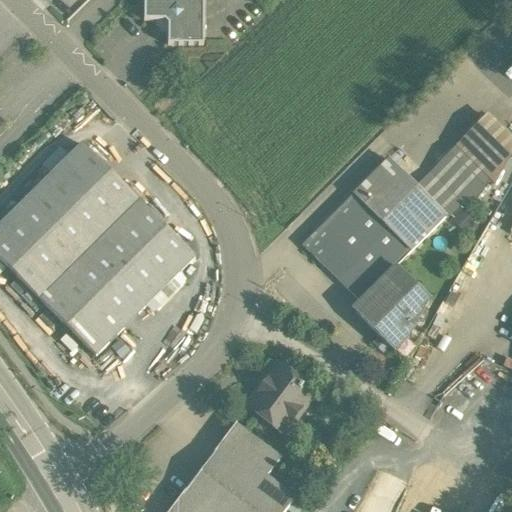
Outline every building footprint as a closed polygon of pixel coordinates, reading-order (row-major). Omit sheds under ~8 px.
[(143,0),(144,3),(145,3),(145,8),(143,8),(143,12),(145,12),(145,18),(143,18),(143,23),(155,24),(155,28),(162,35),(167,35),(166,47),(172,47),(172,46),(177,46),(177,47),(182,47),(182,46),(187,46),(188,47),(192,48),(192,47),(197,47),(197,48),(203,48),(203,24),(202,24),(202,19),(203,19),(203,11),(202,11),(202,6),(203,6),(203,0),(143,0)] [(194,260),(82,146),(0,227),(0,263),(95,359),(194,260)] [(488,179),(457,149),(416,189),(445,219),(447,221),(450,217),(459,208),(463,204),(469,210),(488,179)] [(388,161),(302,247),(359,305),(395,270),(445,219),(416,189),(388,161)] [(474,223),(459,208),(450,217),(465,231),(474,223)] [(395,270),(359,305),(359,320),(394,354),(403,345),(415,326),(428,303),(395,270)] [(415,326),(403,345),(394,354),(406,366),(424,335),(415,326)] [(315,396),(276,367),(265,382),(263,381),(262,382),(264,383),(258,391),(256,390),(255,391),(257,392),(245,408),(283,437),(315,396)] [(236,426),(178,504),(178,505),(172,511),(286,511),(295,501),(252,468),(266,449),(236,426)]
